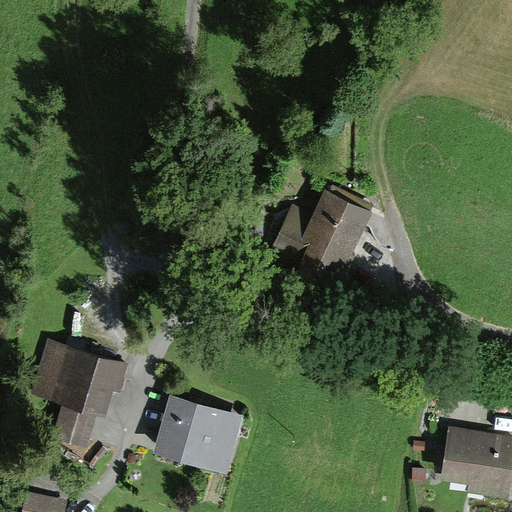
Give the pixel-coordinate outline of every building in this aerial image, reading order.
[(325,183),(288,260),(329,280),(366,203),(325,183)] [(13,433),(80,460),(117,367),(50,341),(13,433)] [(176,393),(159,451),(220,469),(237,411),(176,393)] [(511,443),(438,435),(432,487),(507,496),(511,456),(511,443)] [(20,490),(14,511),(59,511),(62,500),(20,490)]
